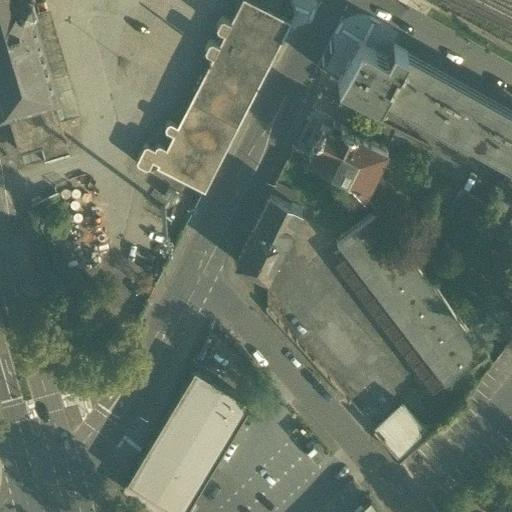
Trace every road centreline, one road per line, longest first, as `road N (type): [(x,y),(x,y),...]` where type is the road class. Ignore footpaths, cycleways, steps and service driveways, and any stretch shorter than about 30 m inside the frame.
road 1 (secondary): [(189,284),(334,0)]
road 2 (residential): [(189,284),(219,302),(410,511)]
road 3 (residential): [(355,0),(511,84)]
road 4 (primary): [(41,380),(0,244)]
road 5 (primary): [(0,396),(34,511)]
